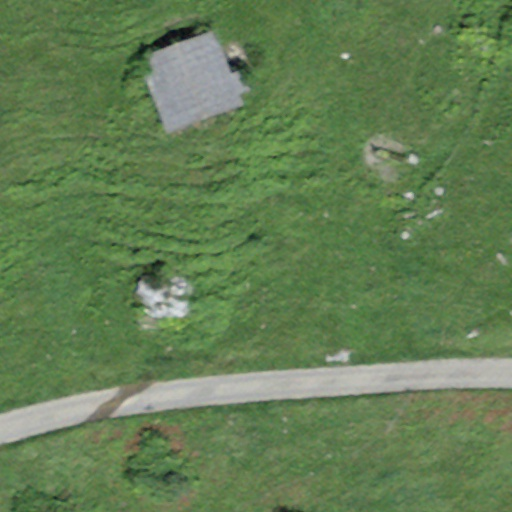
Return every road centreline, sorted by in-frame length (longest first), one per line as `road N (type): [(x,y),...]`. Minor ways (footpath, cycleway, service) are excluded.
road 1 (track): [(0,428),(196,384),(346,377)]
road 2 (track): [(346,377),(511,372)]
